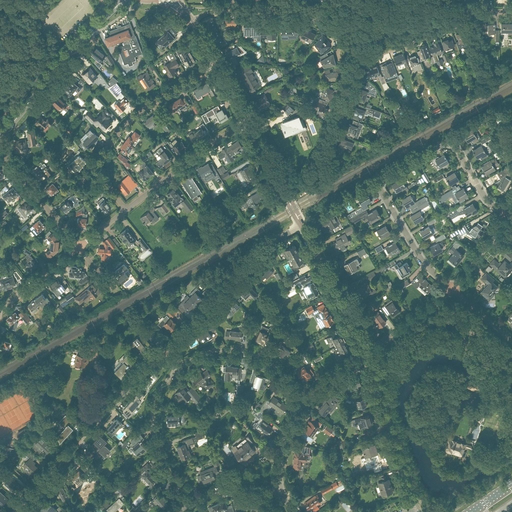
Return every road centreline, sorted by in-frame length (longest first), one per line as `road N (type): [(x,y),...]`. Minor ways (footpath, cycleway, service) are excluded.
road 1 (residential): [(14,511),(168,351)]
road 2 (residential): [(125,210),(98,173),(112,140),(138,112),(215,64)]
road 3 (residential): [(168,351),(300,223)]
road 4 (residential): [(506,215),(447,138),(375,178)]
road 5 (tertiary): [(0,137),(113,9)]
road 6 (unclassified): [(418,511),(368,350)]
road 7 (residential): [(302,401),(257,349),(214,348),(178,368)]
road 8 (residential): [(178,368),(159,388),(152,419),(182,507)]
road 9 (residential): [(125,210),(247,124)]
road 10 (unclassified): [(368,350),(300,223)]
road 11 (residential): [(375,178),(414,247),(450,287)]
road 12 (residential): [(191,20),(207,12),(318,12)]
road 13 (residential): [(465,11),(466,23),(358,61)]
road 14 (residential): [(78,247),(0,150)]
road 15 (unknown): [(91,31),(116,65),(135,62),(129,31),(113,9)]
